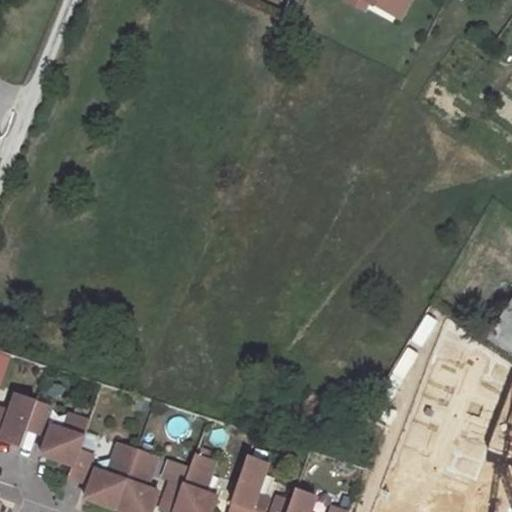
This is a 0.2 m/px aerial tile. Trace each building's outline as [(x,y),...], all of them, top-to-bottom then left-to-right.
[(367,2),(363,0),(346,0),(345,2),(362,11),(367,2)] [(363,0),(367,2),(399,19),(408,0),(363,0)] [(511,310),(507,307),(487,339),(511,355),(511,310)] [(24,430),(33,402),(13,395),(7,412),(0,409),(0,442),(17,448),(24,430)] [(24,430),(38,435),(47,407),(33,402),(24,430)] [(77,451),(87,421),(66,414),(60,430),(48,426),(38,456),(70,467),(71,467),(77,451)] [(114,511),(135,451),(115,444),(105,475),(93,471),(83,500),(114,511)] [(91,456),(77,451),(71,467),(70,467),(66,478),(81,484),(91,456)] [(155,458),(135,451),(114,511),(117,511),(149,511),(156,493),(144,489),(155,458)] [(213,463),(193,456),(182,487),(173,511),(209,511),(214,497),(202,493),(213,463)] [(266,464),(246,457),(226,511),(262,511),(267,499),(255,495),(266,464)] [(162,511),(173,511),(182,487),(167,482),(158,510),(162,511)] [(308,511),(314,498),(293,490),(289,502),(285,511),(308,511)] [(285,511),(289,502),(275,497),(269,511),(285,511)]
